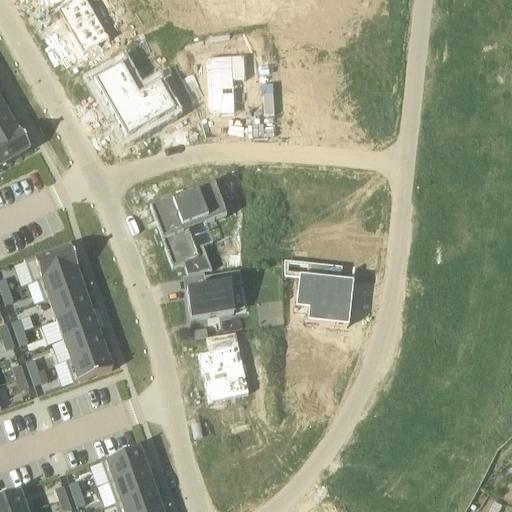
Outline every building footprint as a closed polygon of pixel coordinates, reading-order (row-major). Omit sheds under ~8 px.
[(43,0),(48,8),(52,6),(83,58),(109,43),(83,0),(43,0)] [(511,0),(474,0),(473,13),(476,13),(475,25),(511,29),(511,0)] [(464,52),(459,104),(497,108),(502,56),(464,52)] [(244,60),(206,62),(209,116),(219,115),(219,119),(235,119),(233,85),(245,84),(244,60)] [(121,68),(93,84),(126,141),(186,107),(170,80),(138,98),(121,68)] [(0,121),(0,146),(19,136),(8,117),(0,121)] [(456,134),(451,178),(481,181),(486,139),(493,139),(495,124),(469,121),(467,135),(456,134)] [(20,135),(19,136),(0,146),(0,171),(31,153),(20,135)] [(202,195),(163,210),(177,248),(174,249),(181,270),(208,260),(196,229),(213,223),(214,227),(235,219),(223,186),(202,194),(202,195)] [(453,190),(448,242),(485,246),(491,194),(453,190)] [(77,271),(77,272),(79,272),(71,250),(35,263),(42,283),(77,271)] [(441,272),(439,287),(442,287),(441,299),(485,304),(488,278),(495,278),(497,264),(470,261),(468,272),(444,269),(443,272),(441,272)] [(342,271),(283,264),(283,281),(297,283),(294,312),(307,314),(306,326),(347,331),(353,286),(341,285),(342,271)] [(49,304),(84,291),(77,272),(77,271),(42,283),(49,304)] [(205,293),(186,296),(191,324),(234,316),(229,290),(241,288),(238,274),(203,281),(205,293)] [(0,290),(3,297),(10,295),(6,284),(0,285),(0,290)] [(84,291),(49,304),(57,324),(91,312),(84,291)] [(14,306),(10,295),(3,297),(6,309),(14,306)] [(91,312),(57,324),(64,344),(98,332),(91,312)] [(433,322),(420,372),(456,382),(470,332),(433,322)] [(17,338),(24,335),(20,324),(13,327),(17,338)] [(0,331),(0,334),(3,343),(11,340),(7,329),(0,331)] [(98,332),(64,344),(71,365),(105,353),(98,332)] [(29,347),(24,335),(17,338),(21,349),(29,347)] [(209,360),(198,363),(208,405),(248,395),(234,338),(205,345),(209,360)] [(15,352),(11,340),(3,343),(7,354),(15,352)] [(105,353),(71,365),(79,386),(113,374),(105,353)] [(28,368),(32,379),(39,376),(35,365),(28,368)] [(17,384),(25,381),(21,370),(13,372),(17,384)] [(43,387),(39,376),(32,379),(35,390),(43,387)] [(29,392),(25,381),(17,384),(22,395),(29,392)] [(410,401),(389,440),(416,455),(436,417),(442,420),(449,407),(425,394),(419,406),(410,401)] [(114,486),(148,474),(141,452),(106,465),(114,486)] [(386,454),(357,497),(380,511),(393,511),(418,475),(386,454)] [(156,494),(148,474),(114,486),(121,506),(156,494)] [(74,500),(82,497),(78,486),(70,488),(74,500)] [(56,493),(60,505),(68,502),(64,491),(56,493)] [(162,511),(156,494),(121,506),(123,511),(162,511)] [(0,511),(26,511),(21,495),(0,502),(0,511)] [(86,508),(82,497),(74,500),(78,511),(86,508)] [(71,511),(68,502),(60,505),(62,511),(71,511)]
